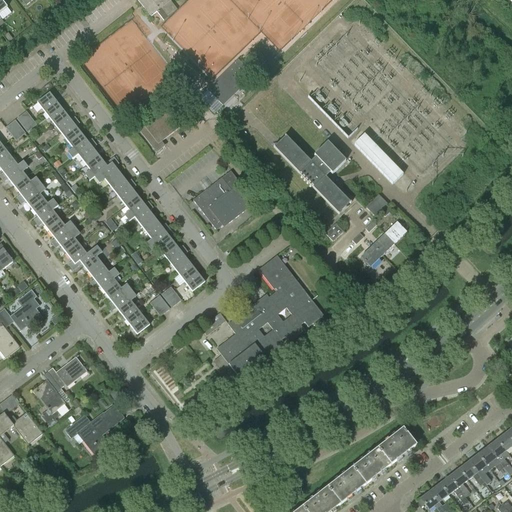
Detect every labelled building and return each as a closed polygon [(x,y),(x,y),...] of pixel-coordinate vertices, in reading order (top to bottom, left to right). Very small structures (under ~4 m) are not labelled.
[(136,0),(150,18),(156,13),(163,21),(177,11),(170,2),(171,1),(170,0),(136,0)] [(275,56),(268,49),(262,54),(267,59),(270,62),(274,57),(275,56)] [(259,68),(266,61),(256,51),(248,59),(259,68)] [(207,91),(223,107),(253,77),(237,61),(207,91)] [(45,114),(57,104),(49,94),(37,104),(45,114)] [(65,114),(57,104),(45,114),(53,124),(65,114)] [(144,128),(139,132),(156,154),(162,150),(158,145),(180,128),(167,112),(145,129),(144,128)] [(28,125),(33,121),(26,113),(21,116),(28,125)] [(53,124),(61,134),(77,121),(74,118),(70,121),(65,114),(53,124)] [(28,125),(21,116),(16,120),(23,129),(28,125)] [(17,134),(22,130),(15,121),(10,125),(17,134)] [(28,125),(32,130),(36,126),(33,121),(28,125)] [(61,134),(69,145),(81,135),(75,128),(79,124),(77,121),(61,134)] [(12,138),(17,134),(10,125),(5,129),(12,138)] [(28,125),(23,129),(27,133),(32,130),(28,125)] [(20,138),(25,135),(22,130),(17,134),(20,138)] [(16,142),(20,138),(17,134),(12,138),(16,142)] [(73,160),(78,156),(94,143),(92,140),(87,143),(81,135),(69,145),(73,150),(68,154),(73,160)] [(364,136),(354,146),(392,186),(403,176),(364,136)] [(273,149),(299,175),(299,176),(300,175),(302,177),(300,178),(301,179),(303,178),(305,180),(303,181),(304,182),(306,181),(308,183),(306,184),(307,185),(309,184),(310,186),(309,187),(310,188),(311,187),(313,188),(312,189),(339,216),(339,215),(349,205),(350,205),(351,205),(325,178),(330,173),(332,175),(345,162),(327,144),(314,157),(316,159),(311,164),(285,137),(284,138),(285,138),(274,148),(273,149)] [(97,146),(94,143),(78,156),(86,167),(98,157),(92,150),(97,146)] [(0,161),(8,155),(1,146),(0,147),(0,161)] [(42,158),(38,153),(34,156),(38,161),(42,158)] [(0,178),(1,180),(18,167),(8,155),(0,161),(0,169),(3,174),(0,175),(0,178)] [(100,175),(116,162),(113,158),(105,165),(98,157),(86,167),(90,172),(85,176),(90,182),(94,179),(100,175)] [(119,165),(116,162),(100,175),(94,179),(99,185),(105,181),(108,186),(121,176),(114,168),(119,165)] [(23,163),(18,167),(1,180),(4,183),(8,180),(14,188),(26,178),(22,174),(27,170),(23,163)] [(250,207),(236,188),(240,185),(231,172),(221,179),(193,202),(216,232),(222,227),(223,228),(250,207)] [(108,186),(117,197),(133,184),(131,181),(127,184),(121,176),(108,186)] [(26,178),(14,188),(20,196),(16,199),(19,202),(41,185),(36,179),(30,183),(26,178)] [(136,187),(133,184),(117,197),(125,208),(138,198),(132,190),(136,187)] [(41,185),(19,202),(21,206),(25,203),(31,210),(44,201),(40,196),(46,191),(41,185)] [(375,218),(388,206),(378,196),(365,208),(375,218)] [(128,223),(134,219),(150,206),(148,203),(144,206),(138,198),(125,208),(129,212),(124,217),(128,223)] [(44,201),(31,210),(37,218),(33,221),(36,224),(52,212),(58,207),(53,201),(47,205),(44,201)] [(153,209),(150,206),(134,219),(143,230),(155,220),(149,212),(153,209)] [(389,207),(381,214),(385,218),(392,211),(389,207)] [(48,232),(61,223),(52,212),(36,224),(38,227),(42,224),(48,232)] [(92,217),(97,222),(102,218),(98,213),(92,217)] [(143,230),(151,241),(168,228),(165,225),(161,228),(155,220),(143,230)] [(70,223),(64,227),(61,223),(48,232),(55,240),(50,243),(53,246),(75,229),(70,223)] [(368,234),(376,226),(372,223),(365,230),(368,234)] [(384,236),(394,246),(406,234),(396,224),(384,236)] [(335,225),(325,235),(333,243),(343,233),(335,225)] [(160,252),(172,242),(166,235),(170,231),(168,228),(151,241),(146,245),(151,251),(156,247),(160,252)] [(75,229),(53,246),(55,250),(59,246),(66,254),(78,245),(74,240),(80,236),(75,229)] [(360,235),(352,242),(356,246),(363,239),(360,235)] [(382,258),(394,246),(384,236),(372,247),(382,258)] [(160,252),(169,263),(185,250),(182,247),(178,250),(172,242),(160,252)] [(0,268),(2,271),(13,263),(3,250),(4,250),(1,245),(0,245),(0,268)] [(87,256),(86,256),(78,245),(66,254),(72,262),(67,265),(70,269),(87,256)] [(382,258),(372,247),(360,259),(370,269),(382,258)] [(82,265),(88,273),(100,263),(96,259),(102,254),(97,248),(86,256),(87,256),(70,269),(73,272),(82,265)] [(187,253),(185,250),(169,263),(176,273),(189,263),(183,257),(187,253)] [(131,257),(138,266),(142,263),(135,254),(131,257)] [(321,315),(283,266),(277,257),(259,271),(274,291),(275,290),(277,292),(262,304),(260,301),(227,326),(235,336),(216,350),(239,379),(265,359),(262,356),(266,353),(269,356),(284,344),(281,341),(285,338),(288,341),(303,330),(300,326),(304,323),(307,326),(321,315)] [(100,263),(88,273),(94,281),(90,284),(92,287),(108,274),(104,269),(108,266),(104,261),(100,264),(100,263)] [(196,273),(189,263),(176,273),(184,283),(196,273)] [(108,274),(92,287),(94,290),(99,287),(105,295),(117,285),(114,281),(119,276),(114,270),(108,274)] [(196,273),(184,283),(192,293),(204,283),(196,273)] [(15,289),(16,290),(19,294),(26,288),(23,283),(15,289)] [(117,285),(105,295),(111,303),(107,306),(109,309),(132,292),(127,285),(121,290),(117,285)] [(166,292),(169,296),(174,293),(170,288),(166,292)] [(16,290),(9,295),(12,299),(19,294),(16,290)] [(31,291),(27,294),(17,303),(21,309),(10,318),(4,310),(0,312),(0,314),(9,326),(13,323),(20,332),(29,325),(31,328),(42,319),(35,310),(39,307),(33,300),(36,298),(31,291)] [(132,292),(109,309),(112,312),(116,309),(123,318),(135,308),(131,303),(137,298),(132,292)] [(164,300),(169,296),(166,292),(161,296),(164,300)] [(169,296),(176,305),(181,302),(174,293),(169,296)] [(171,309),(176,305),(169,296),(164,300),(171,309)] [(158,305),(163,301),(159,297),(154,301),(158,305)] [(158,305),(154,301),(150,304),(153,309),(158,305)] [(158,305),(165,314),(170,310),(163,301),(158,305)] [(153,309),(160,318),(165,314),(158,305),(153,309)] [(135,308),(123,318),(130,327),(142,317),(135,308)] [(4,330),(9,326),(0,314),(0,324),(0,325),(0,353),(5,360),(19,349),(4,330)] [(219,315),(200,330),(206,337),(225,322),(219,315)] [(142,317),(130,327),(137,336),(149,326),(142,317)] [(52,370),(47,373),(61,390),(65,387),(66,389),(87,373),(75,359),(56,374),(52,370)] [(56,393),(61,390),(47,373),(43,377),(46,381),(32,392),(47,411),(40,417),(48,426),(60,416),(57,412),(65,405),(56,393)] [(0,404),(0,411),(1,412),(5,409),(8,414),(13,410),(5,401),(0,404)] [(78,435),(84,442),(95,456),(108,446),(101,437),(123,420),(113,407),(91,424),(85,416),(65,432),(71,440),(78,435)] [(75,416),(81,411),(79,408),(72,412),(75,416)] [(8,421),(12,425),(13,427),(28,447),(42,435),(26,414),(16,422),(13,417),(8,421)] [(12,425),(8,421),(5,416),(3,415),(0,417),(0,439),(4,445),(9,441),(4,434),(13,427),(12,425)] [(403,430),(377,450),(391,467),(416,447),(403,430)] [(511,441),(506,434),(497,441),(506,453),(511,447),(511,441)] [(0,439),(0,467),(14,457),(4,445),(0,439)] [(487,448),(496,460),(506,453),(497,441),(487,448)] [(477,456),(486,467),(496,460),(487,448),(477,456)] [(366,486),(391,467),(377,450),(352,469),(366,486)] [(468,463),(477,475),(486,467),(477,456),(468,463)] [(504,460),(499,464),(503,469),(508,466),(504,460)] [(458,470),(467,482),(472,478),(480,488),(482,486),(484,484),(480,478),(477,475),(468,463),(458,470)] [(499,473),(503,469),(499,464),(494,467),(499,473)] [(366,486),(352,469),(327,489),(341,506),(366,486)] [(449,478),(465,499),(470,495),(463,486),(467,482),(458,470),(449,478)] [(480,478),(484,484),(489,480),(484,475),(480,478)] [(439,485),(448,496),(453,493),(461,502),(465,499),(449,478),(439,485)] [(464,486),(467,491),(476,486),(473,481),(464,486)] [(448,496),(439,485),(430,492),(439,504),(448,496)] [(305,511),(332,511),(341,506),(327,489),(302,508),(305,511)] [(439,504),(430,492),(420,500),(421,500),(424,505),(429,511),(434,507),(437,511),(445,511),(442,508),(439,504)] [(506,511),(511,511),(511,509),(506,503),(502,506),(506,511)]
